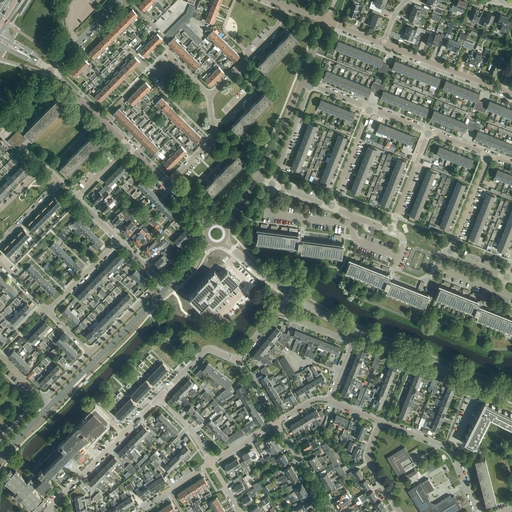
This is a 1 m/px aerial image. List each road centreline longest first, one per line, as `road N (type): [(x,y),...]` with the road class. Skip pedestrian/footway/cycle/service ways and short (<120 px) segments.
road 1 (tertiary): [(290,296),(358,334),(511,396)]
road 2 (tertiary): [(49,406),(166,288)]
road 3 (residential): [(158,398),(47,510)]
road 4 (residential): [(380,421),(446,447),(477,511)]
road 5 (residential): [(329,401),(349,342),(278,310)]
road 6 (unclassified): [(501,91),(383,43)]
